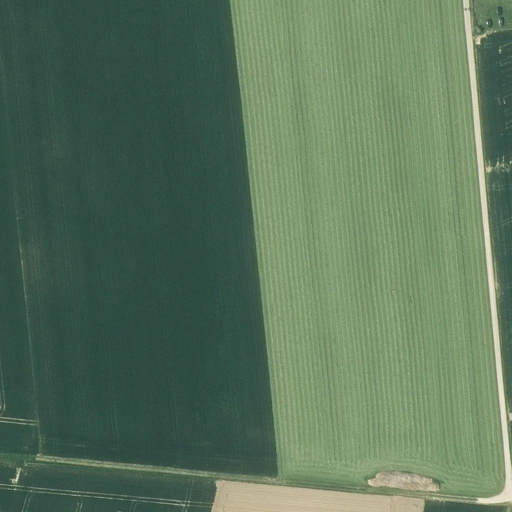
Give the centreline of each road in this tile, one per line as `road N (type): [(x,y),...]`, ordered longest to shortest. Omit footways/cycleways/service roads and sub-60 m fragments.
road 1 (track): [(0,458),(511,504)]
road 2 (track): [(466,0),(511,446)]
